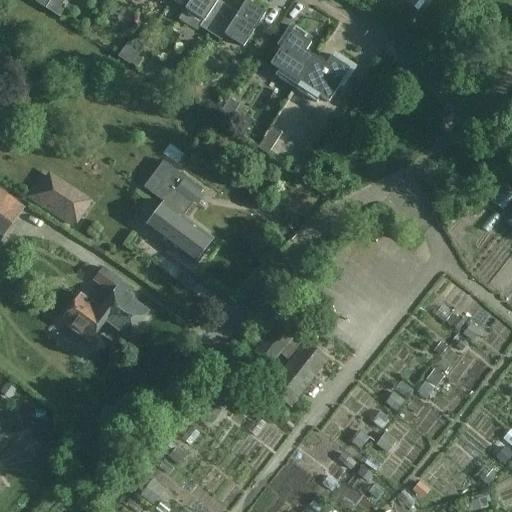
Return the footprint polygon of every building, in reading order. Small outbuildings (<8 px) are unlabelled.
[(37,0),(34,5),(44,11),(46,9),(51,0),(37,0)] [(210,35),(228,8),(218,1),(218,0),(191,0),(185,10),(203,22),(199,28),(210,35)] [(50,2),(46,9),(59,17),(63,11),(50,2)] [(228,8),(210,35),(221,42),(225,36),(243,48),(265,14),(245,2),(245,3),(238,14),(228,8)] [(296,90),(316,59),(306,52),(311,44),(304,40),(307,36),(295,28),(270,65),(278,71),(275,76),(296,90)] [(145,42),(142,39),(138,40),(133,42),(127,44),(119,57),(130,65),(145,42)] [(137,56),(131,66),(137,69),(143,60),(137,56)] [(316,59),(296,90),(317,104),(321,98),(329,103),(353,66),(341,58),(338,62),(331,57),(326,65),(316,59)] [(217,122),(226,129),(240,107),(231,101),(217,122)] [(268,157),(281,136),(271,130),(258,151),(268,157)] [(185,223),(181,220),(204,191),(164,161),(145,187),(169,206),(167,209),(165,208),(151,228),(170,242),(168,245),(194,265),(213,240),(187,220),(185,223)] [(62,200),(68,192),(46,178),(33,197),(75,225),(82,213),(62,200)] [(0,234),(7,239),(23,214),(0,198),(0,234)] [(106,321),(129,338),(148,312),(131,300),(132,298),(126,293),(130,288),(103,268),(95,280),(114,294),(108,303),(102,311),(82,296),(63,323),(90,343),(106,321)] [(451,326),(458,332),(466,322),(459,316),(451,326)] [(263,362),(270,367),(296,333),(279,320),(236,376),(246,384),(263,362)] [(462,331),(464,333),(463,335),(472,343),(481,332),(471,324),(469,326),(467,325),(462,331)] [(455,346),(462,352),(468,344),(461,339),(455,346)] [(329,360),(305,341),(267,389),(291,408),(329,360)] [(448,349),(440,343),(433,352),(441,358),(448,349)] [(426,381),(436,389),(444,378),(434,370),(426,381)] [(0,393),(10,400),(16,391),(7,384),(0,393)] [(385,403),(397,413),(406,402),(394,393),(385,403)] [(222,411),(207,399),(195,413),(207,423),(213,415),(216,418),(222,411)] [(370,439),(360,431),(351,442),(361,450),(370,439)] [(376,445),(388,454),(397,443),(385,434),(376,445)] [(172,443),(163,454),(178,465),(187,455),(172,443)] [(511,457),(511,453),(504,447),(496,459),(505,466),(511,457)] [(338,461),(345,467),(351,460),(343,454),(338,461)] [(368,484),(374,476),(363,468),(357,475),(368,484)] [(482,482),(489,487),(496,478),(490,472),(482,482)] [(140,496),(153,506),(166,490),(153,480),(140,496)] [(412,492),(423,500),(430,491),(419,482),(412,492)] [(469,500),(473,511),(487,507),(483,495),(469,500)]
